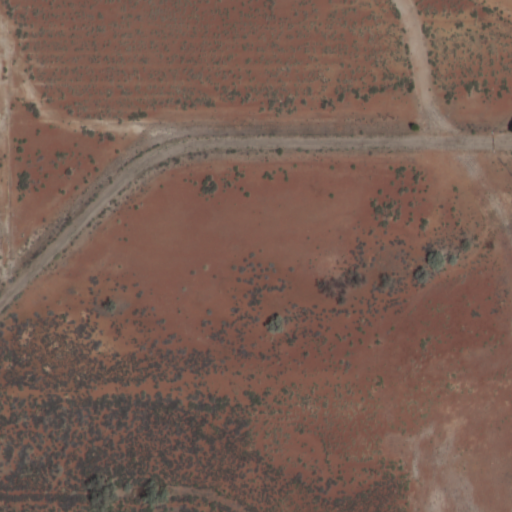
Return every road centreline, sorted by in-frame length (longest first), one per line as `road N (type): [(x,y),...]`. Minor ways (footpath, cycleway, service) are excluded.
road 1 (track): [(511,138),(183,139),(121,172),(0,301)]
road 2 (track): [(0,144),(4,299)]
